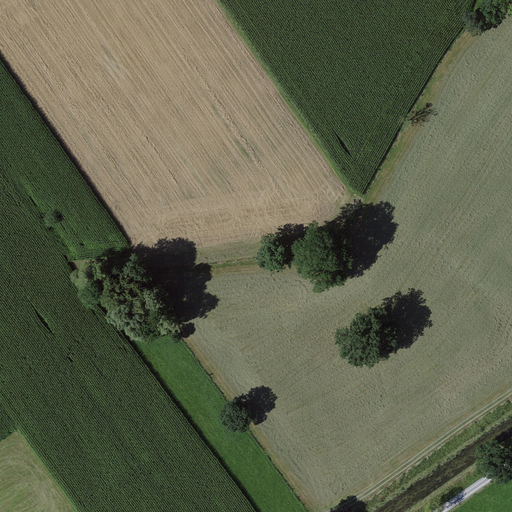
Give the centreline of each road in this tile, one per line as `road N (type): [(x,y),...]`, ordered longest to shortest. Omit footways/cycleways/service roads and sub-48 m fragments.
road 1 (track): [(280,511),(124,303)]
road 2 (track): [(333,511),(511,390)]
